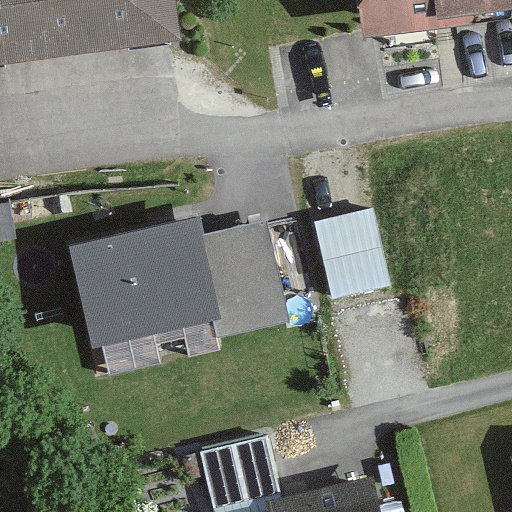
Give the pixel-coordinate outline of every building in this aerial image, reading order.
[(189,0),(0,0),(0,75),(196,49),(189,0)] [(511,0),(369,0),(374,44),(511,28),(511,0)] [(332,278),(394,263),(374,181),(312,196),(332,278)] [(284,227),(122,263),(143,361),(305,325),(284,227)] [(373,511),(366,477),(259,499),(261,511),(373,511)]
